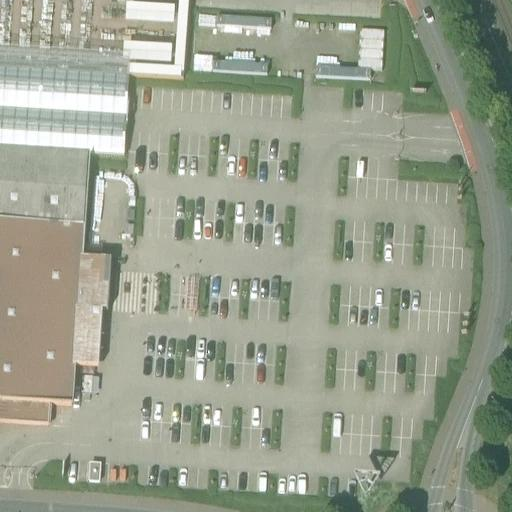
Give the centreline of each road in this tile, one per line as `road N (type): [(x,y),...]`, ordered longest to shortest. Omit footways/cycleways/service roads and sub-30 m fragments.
road 1 (tertiary): [(426,0),(479,132),(502,216),(505,294),(487,368)]
road 2 (tertiary): [(487,368),(449,453),(434,511)]
road 3 (tertiary): [(463,511),(487,368)]
